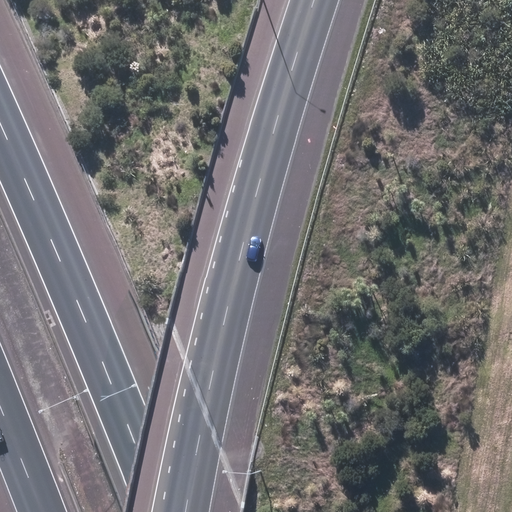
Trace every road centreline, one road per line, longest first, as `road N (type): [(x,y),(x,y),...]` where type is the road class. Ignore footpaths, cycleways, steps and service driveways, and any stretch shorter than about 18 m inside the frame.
road 1 (motorway): [(185,511),(225,319),(312,0)]
road 2 (motorway): [(0,150),(89,335),(155,511)]
